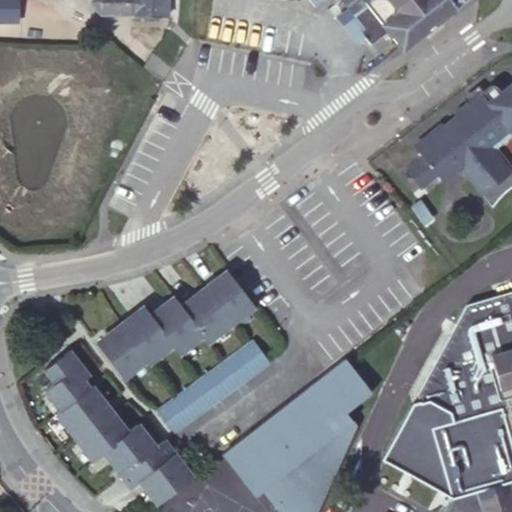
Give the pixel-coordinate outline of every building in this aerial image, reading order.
[(88,0),(87,2),(102,15),(136,16),(135,0),(88,0)] [(135,0),(136,16),(167,17),(167,0),(135,0)] [(326,0),(305,0),(314,11),(326,0)] [(418,36),(456,7),(456,3),(459,2),(461,0),(338,0),(351,15),(360,27),(356,30),(361,37),(367,45),(384,32),(395,46),(413,34),(418,36)] [(354,42),(361,37),(356,30),(360,27),(351,15),(339,24),(354,42)] [(511,83),(509,80),(493,93),(492,91),(489,89),(487,88),(484,88),(481,89),(475,94),(460,107),(447,118),(449,121),(437,130),(435,128),(409,151),(410,152),(417,160),(405,170),(400,174),(417,193),(422,189),(433,179),(439,185),(440,186),(456,171),(478,196),(505,173),(487,152),(490,148),(506,135),(511,142),(511,83)] [(475,94),(470,88),(455,101),(460,107),(475,94)] [(511,166),(509,169),(490,148),(487,152),(505,173),(478,196),(488,208),(494,197),(501,190),(504,187),(511,183),(511,182),(511,166)] [(404,166),(405,170),(417,160),(410,152),(409,153),(407,154),(405,157),(404,162),(404,166)] [(438,187),(439,185),(433,179),(422,189),(425,190),(427,191),(430,191),(434,189),(438,187)] [(227,325),(251,307),(224,273),(200,291),(227,325)] [(511,511),(511,290),(465,303),(454,323),(458,326),(452,337),(447,335),(426,375),(441,384),(451,419),(429,426),(450,498),(476,490),(480,506),(503,500),(506,511),(511,511)] [(227,325),(200,291),(176,310),(199,339),(202,343),(227,325)] [(175,358),(199,339),(176,310),(168,300),(144,318),(168,350),(175,358)] [(168,350),(144,318),(137,309),(112,328),(139,362),(144,369),(168,350)] [(139,362),(112,328),(89,347),(115,381),(139,362)] [(265,363),(249,341),(152,415),(169,436),(265,363)] [(83,375),(64,351),(41,368),(50,380),(39,389),(56,410),(84,389),(77,379),(83,375)] [(342,362),(219,458),(252,501),(259,495),(273,511),(316,511),(354,429),(349,423),(348,423),(343,416),(368,396),(342,362)] [(84,389),(56,410),(50,415),(68,439),(103,412),(84,389)] [(122,436),(103,412),(68,439),(88,462),(99,453),(122,436)] [(122,436),(99,453),(118,478),(155,449),(136,426),(122,436)] [(190,480),(162,444),(155,449),(118,478),(128,490),(136,483),(155,508),(190,480)] [(476,490),(450,498),(442,511),(481,511),(480,506),(476,490)] [(506,511),(503,500),(480,506),(481,511),(506,511)]
